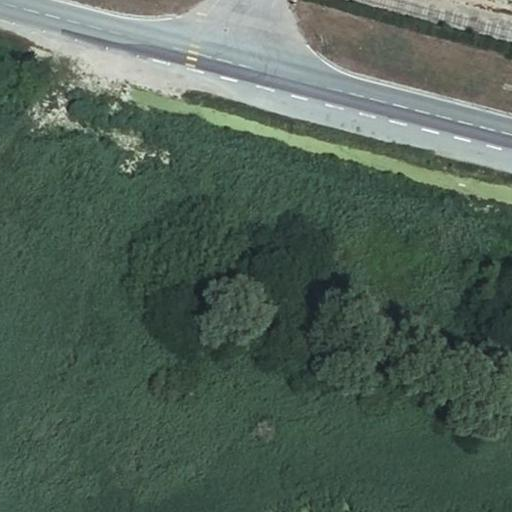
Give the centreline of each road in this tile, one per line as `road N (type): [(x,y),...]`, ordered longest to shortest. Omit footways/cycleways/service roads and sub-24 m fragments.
road 1 (unclassified): [(511,149),(236,75)]
road 2 (unclassified): [(236,75),(0,12)]
